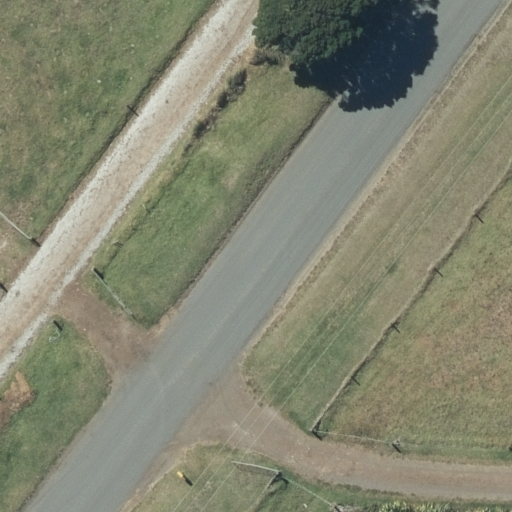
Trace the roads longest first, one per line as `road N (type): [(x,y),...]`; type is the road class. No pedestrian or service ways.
road 1 (unclassified): [(460,0),(77,511)]
road 2 (track): [(173,381),(266,434),(322,455),(511,481)]
